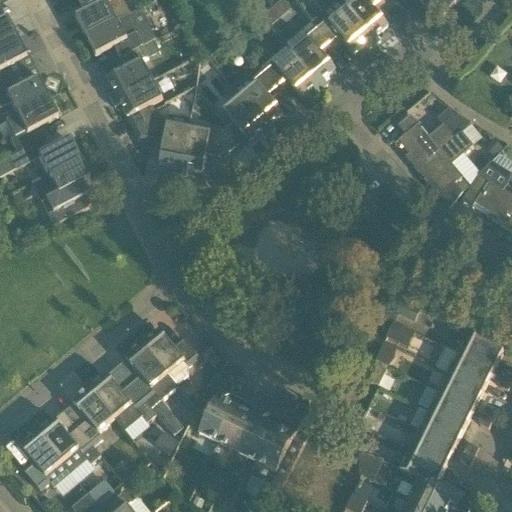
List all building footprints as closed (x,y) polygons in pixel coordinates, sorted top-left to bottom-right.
[(84,15),(76,20),(86,40),(117,25),(117,24),(108,6),(118,0),(86,0),(79,4),(84,15)] [(344,12),(374,47),(380,43),(376,38),(388,28),(375,12),(386,3),(382,0),(358,0),(345,11),(344,12)] [(414,0),(425,9),(431,15),(440,23),(456,4),(451,0),(414,0)] [(311,25),(331,49),(341,41),(354,56),(366,46),(370,51),(374,47),(344,12),(345,11),(338,3),(311,25)] [(278,19),(270,8),(264,14),(271,23),(278,19)] [(117,25),(86,40),(96,59),(115,49),(121,61),(154,44),(157,42),(141,12),(117,24),(117,25)] [(0,47),(15,39),(5,20),(0,22),(0,47)] [(292,56),(321,92),(327,87),(323,82),(335,72),(322,57),(331,49),(311,25),(286,46),(294,55),(292,56)] [(15,39),(0,47),(0,85),(13,79),(8,69),(26,59),(15,39)] [(154,44),(121,61),(120,61),(126,72),(108,81),(115,95),(110,98),(113,105),(153,84),(143,65),(148,62),(147,61),(160,54),(154,44)] [(258,70),(278,93),(288,85),(301,100),(313,91),(317,95),(321,92),(292,56),(286,49),(261,70),(260,68),(258,70)] [(240,100),(239,101),(269,135),(275,131),(271,126),(282,116),(270,101),(278,93),(258,70),(233,91),(240,100)] [(0,109),(10,104),(16,116),(47,101),(37,81),(19,90),(13,79),(0,85),(0,109)] [(153,84),(113,105),(116,110),(122,107),(140,142),(156,121),(151,111),(163,104),(153,84)] [(57,120),(47,101),(16,116),(25,133),(9,141),(16,155),(45,140),(40,129),(57,120)] [(269,135),(239,101),(222,115),(231,125),(222,133),(230,160),(260,135),(264,139),(269,135)] [(156,121),(140,142),(163,147),(159,166),(174,169),(173,175),(180,176),(188,133),(191,120),(170,116),(168,129),(165,129),(166,123),(156,121)] [(406,160),(417,173),(456,141),(455,140),(444,127),(429,140),(411,118),(403,125),(411,133),(399,143),(410,157),(406,160)] [(188,133),(180,176),(187,178),(188,172),(203,175),(207,156),(230,160),(222,133),(210,131),(209,137),(188,133)] [(456,141),(417,173),(429,187),(432,184),(443,197),(455,187),(463,196),(471,189),(463,179),(471,172),(461,160),(473,149),(461,135),(455,140),(456,141)] [(39,160),(47,177),(79,161),(68,141),(51,150),(45,140),(16,155),(8,159),(16,173),(39,160)] [(47,218),(53,229),(87,210),(82,200),(87,197),(80,185),(89,180),(79,161),(47,177),(48,177),(31,187),(40,205),(47,201),(54,215),(47,218)] [(487,219),(502,229),(511,212),(511,180),(511,181),(499,173),(490,186),(479,178),(462,204),(473,211),(476,207),(489,215),(487,219)] [(511,212),(502,229),(511,235),(511,212)] [(188,377),(188,369),(199,361),(182,341),(173,349),(160,334),(148,344),(144,339),(139,343),(176,387),(188,377)] [(469,337),(459,356),(494,374),(504,354),(469,337)] [(130,385),(152,412),(156,418),(174,438),(184,430),(162,403),(178,390),(176,387),(139,343),(134,348),(138,353),(126,362),(139,378),(130,385)] [(484,393),(494,374),(459,356),(459,357),(446,350),(436,369),(449,376),(484,393)] [(374,367),(366,383),(379,389),(387,373),(374,367)] [(504,371),(501,378),(511,383),(511,371),(509,370),(504,371)] [(475,413),(484,393),(449,376),(439,395),(475,413)] [(199,435),(219,445),(236,410),(223,404),(225,398),(230,396),(234,387),(214,377),(202,403),(212,408),(199,435)] [(92,383),(86,387),(115,422),(125,434),(142,420),(147,426),(156,418),(152,412),(130,385),(120,394),(107,378),(96,388),(92,383)] [(511,383),(501,378),(498,384),(500,389),(508,393),(511,384),(511,383)] [(77,429),(94,450),(103,441),(99,436),(115,422),(86,387),(81,392),(85,396),(73,406),(86,422),(77,429)] [(439,395),(429,414),(465,432),(475,413),(439,395)] [(219,445),(238,455),(264,402),(255,398),(251,407),(252,411),(250,417),(236,410),(219,445)] [(238,455),(257,464),(275,429),(262,423),(265,417),(269,416),(274,407),(264,402),(238,455)] [(485,410),(482,416),(494,422),(498,413),(490,409),(485,410)] [(455,452),(465,432),(429,414),(420,434),(455,452)] [(482,416),(479,423),(481,428),(489,432),(494,422),(482,416)] [(285,434),(275,429),(257,464),(258,464),(251,479),(281,494),(305,446),(294,441),(303,422),(294,417),(285,434)] [(33,432),(71,477),(88,463),(91,467),(101,459),(93,450),(94,450),(77,429),(67,437),(54,422),(43,432),(39,427),(33,432)] [(71,477),(33,432),(28,436),(32,441),(21,450),(33,466),(24,474),(40,493),(50,485),(54,491),(71,477)] [(446,471),(455,452),(420,434),(410,453),(446,471)] [(166,435),(156,447),(169,458),(179,446),(166,435)] [(466,449),(463,455),(474,461),(479,451),(471,447),(466,449)] [(439,484),(446,471),(410,453),(400,473),(419,483),(460,502),(463,496),(439,484)] [(383,464),(361,454),(361,478),(361,479),(375,485),(373,484),(383,464)] [(474,461),(463,455),(460,461),(461,466),(470,470),(474,461)] [(410,501),(409,502),(428,511),(447,511),(449,509),(456,511),(469,511),(472,508),(460,502),(419,483),(415,491),(402,484),(397,495),(410,501)] [(428,511),(409,502),(410,501),(397,495),(395,494),(386,511),(428,511)] [(100,511),(98,511),(147,511),(138,501),(133,505),(125,495),(108,509),(105,505),(99,510),(100,511)] [(73,511),(98,511),(100,511),(99,510),(88,497),(72,510),(73,511)] [(363,511),(367,505),(353,498),(345,511),(363,511)]
